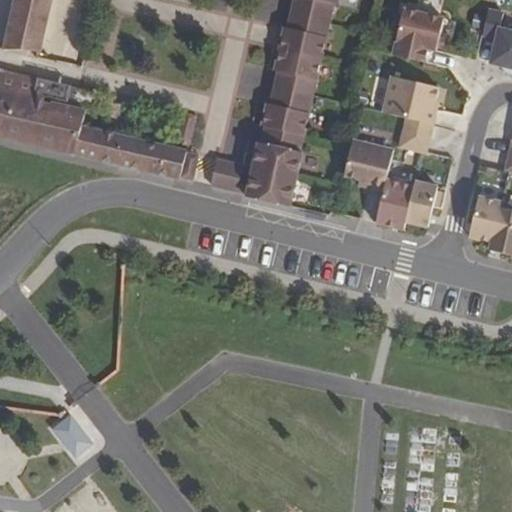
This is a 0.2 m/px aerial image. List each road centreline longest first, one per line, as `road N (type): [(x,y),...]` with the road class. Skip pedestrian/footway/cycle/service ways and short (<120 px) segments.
road 1 (residential): [(0,269),(67,205),(122,191),(446,269)]
road 2 (residential): [(446,269),(484,108),(511,93)]
